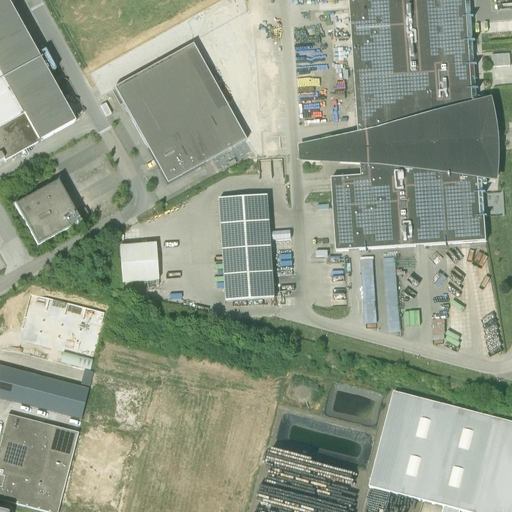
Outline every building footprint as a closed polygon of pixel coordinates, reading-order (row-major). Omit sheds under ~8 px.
[(0,0),(0,163),(37,144),(37,146),(39,144),(39,143),(74,124),(5,0),(0,0)] [(361,177),(331,179),(333,202),(333,210),(337,210),(340,245),(336,245),(336,253),(348,252),(359,251),(486,242),(482,178),(496,180),(496,175),(497,169),(497,163),(497,157),(497,151),(497,145),(494,145),(494,136),(496,135),(496,132),(496,131),(495,125),(494,119),(493,113),(492,107),(490,101),(477,105),(473,44),(472,36),(469,0),(349,0),(353,62),(356,106),(358,134),(358,135),(338,139),(340,164),(360,165),(361,177)] [(203,168),(202,166),(245,142),(192,45),(148,70),(114,90),(157,168),(155,169),(156,171),(158,170),(167,185),(200,167),(201,169),(203,168)] [(37,247),(81,223),(58,182),(14,206),(37,247)] [(226,302),(274,299),(267,196),(219,199),(226,302)] [(83,219),(89,216),(85,209),(79,212),(83,219)] [(122,283),(158,281),(155,244),(119,246),(122,283)] [(402,334),(397,260),(386,261),(391,335),(402,334)] [(92,360),(63,353),(60,363),(90,371),(92,360)] [(80,420),(88,390),(19,372),(0,367),(0,398),(11,402),(80,420)] [(477,511),(501,420),(394,392),(369,488),(461,511),(477,511)] [(77,433),(31,422),(8,416),(0,445),(0,501),(42,511),(57,511),(60,504),(89,511),(120,511),(140,437),(81,421),(77,433)]
